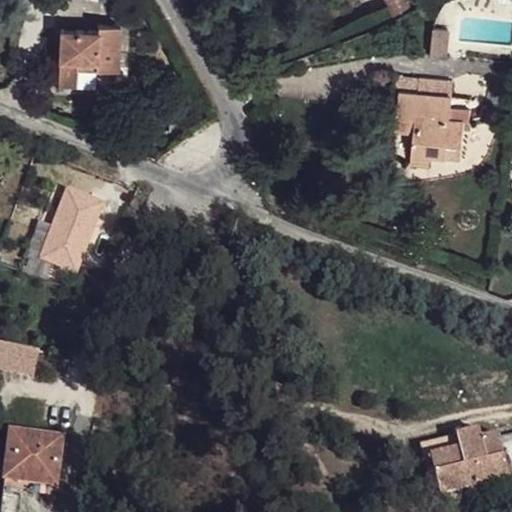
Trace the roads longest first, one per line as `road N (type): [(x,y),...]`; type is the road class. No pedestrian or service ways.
road 1 (residential): [(511,307),(193,194)]
road 2 (residential): [(159,0),(227,124),(226,158),(193,194)]
road 3 (residential): [(193,194),(0,107)]
